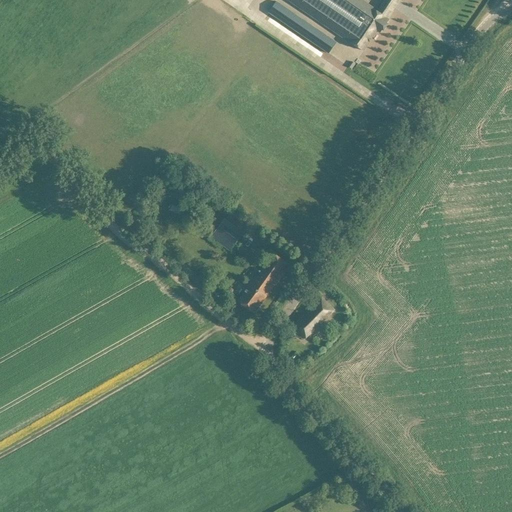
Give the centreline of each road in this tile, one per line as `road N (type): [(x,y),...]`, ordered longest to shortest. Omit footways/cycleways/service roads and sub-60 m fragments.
road 1 (unclassified): [(398,511),(303,407),(260,344),(496,15),(511,7)]
road 2 (track): [(260,344),(115,227),(50,154),(22,152),(0,169)]
road 3 (track): [(0,451),(231,324)]
